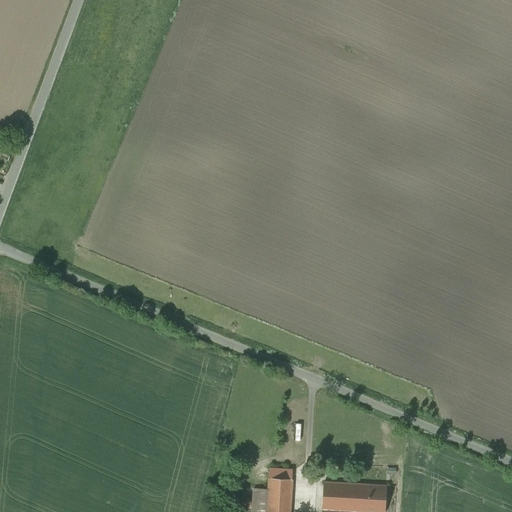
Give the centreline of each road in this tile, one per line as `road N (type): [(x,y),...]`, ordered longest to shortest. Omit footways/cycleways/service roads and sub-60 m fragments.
road 1 (unclassified): [(511,456),(0,249)]
road 2 (unclassified): [(0,215),(80,0)]
